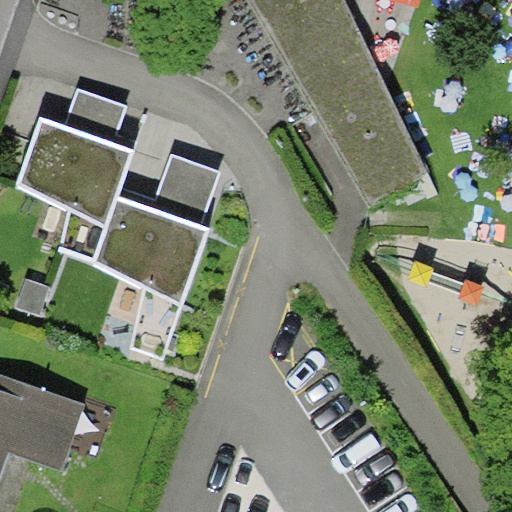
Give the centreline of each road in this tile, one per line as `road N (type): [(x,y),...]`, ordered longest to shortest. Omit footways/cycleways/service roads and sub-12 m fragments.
road 1 (residential): [(279,215),(227,144),(3,43)]
road 2 (residential): [(464,480),(279,215)]
road 3 (residential): [(279,215),(177,511)]
